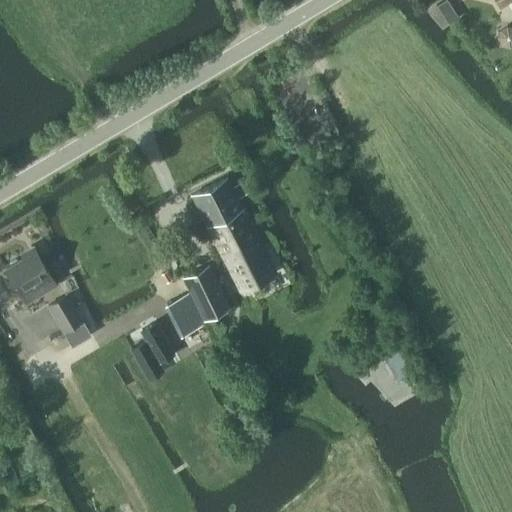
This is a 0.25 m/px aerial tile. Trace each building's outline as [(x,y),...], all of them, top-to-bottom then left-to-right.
[(459,16),(448,0),(443,0),(437,4),(449,22),(459,16)] [(228,176),(192,194),(222,255),(240,290),(276,273),(258,237),(238,197),(253,190),(247,179),(233,186),(228,176)] [(27,302),(56,285),(36,251),(20,260),(16,259),(11,262),(10,266),(6,268),(27,302)] [(204,319),(232,305),(210,261),(183,275),(204,319)] [(189,292),(169,302),(184,332),(204,322),(189,292)] [(90,333),(82,319),(83,319),(68,294),(49,305),(64,330),(73,344),(90,333)] [(175,352),(156,320),(141,329),(146,338),(130,347),(149,378),(164,369),(160,361),(175,352)]
